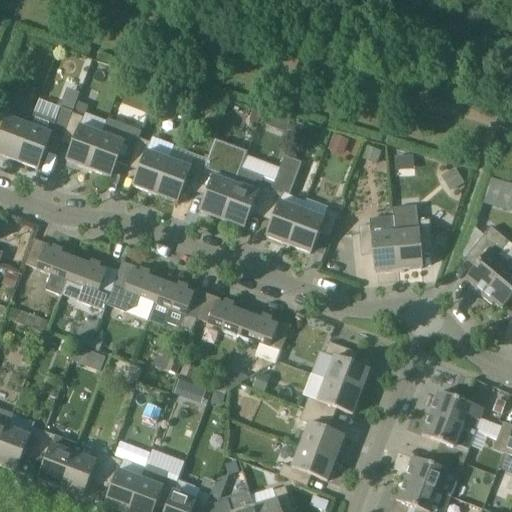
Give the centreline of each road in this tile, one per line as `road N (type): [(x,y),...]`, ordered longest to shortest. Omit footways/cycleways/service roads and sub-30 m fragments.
road 1 (residential): [(0,196),(58,216),(128,223),(356,309),(429,319)]
road 2 (residential): [(351,511),(429,319)]
